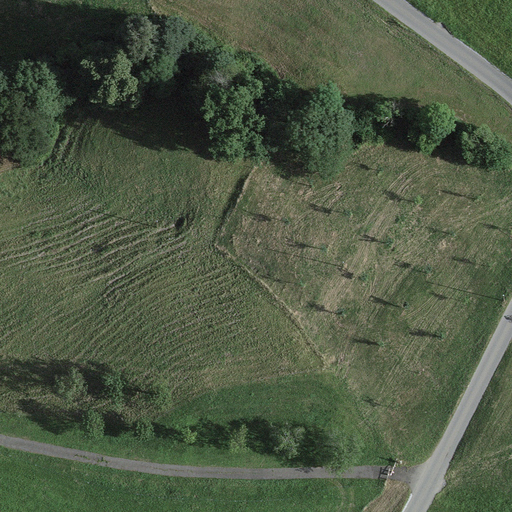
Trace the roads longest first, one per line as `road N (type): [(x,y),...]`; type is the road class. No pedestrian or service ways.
road 1 (track): [(431,477),(212,474),(0,440)]
road 2 (tertiary): [(511,321),(414,511)]
road 3 (tertiary): [(391,0),(511,92)]
